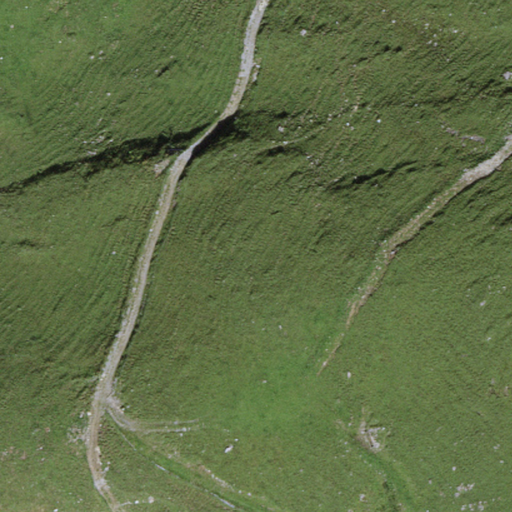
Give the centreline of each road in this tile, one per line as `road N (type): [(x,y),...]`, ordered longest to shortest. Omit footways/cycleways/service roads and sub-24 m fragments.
road 1 (track): [(116,511),(94,459),(102,392),(173,173),(233,108),(263,0)]
road 2 (track): [(102,392),(150,452),(265,511)]
